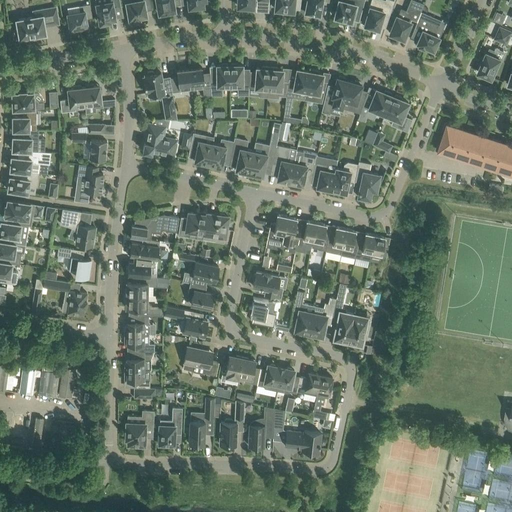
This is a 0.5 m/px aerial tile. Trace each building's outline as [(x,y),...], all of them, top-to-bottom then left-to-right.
[(107,0),(107,2),(96,4),(96,5),(94,5),(95,11),(97,11),(99,23),(110,21),(110,19),(115,18),(113,9),(121,7),(119,0),(107,0)] [(139,0),(126,2),(129,18),(132,18),(132,20),(139,18),(139,16),(146,15),(145,9),(152,8),(150,0),(139,0)] [(180,0),(156,0),(159,13),(161,13),(161,14),(168,13),(167,11),(173,10),(172,8),(174,8),(174,4),(180,3),(180,0)] [(188,0),(189,7),(190,6),(191,8),(197,8),(197,6),(203,5),(202,0),(188,0)] [(275,8),(293,10),(294,0),(274,0),(274,1),(273,3),(274,5),(275,6),(275,8)] [(306,0),(304,11),(305,11),(320,14),(322,0),(329,2),(329,0),(306,0)] [(338,0),(339,0),(334,16),(336,17),(336,19),(342,21),(343,19),(351,21),(355,9),(361,11),(364,0),(338,0)] [(389,16),(394,0),(385,0),(386,0),(384,0),(370,0),(369,7),(364,24),(365,25),(365,27),(371,29),(372,27),(378,29),(383,14),(389,16)] [(417,21),(421,11),(424,4),(414,0),(410,0),(406,11),(407,11),(404,19),(396,16),(390,33),(391,33),(392,35),(396,37),(398,36),(403,38),(411,19),(417,21)] [(67,13),(68,19),(70,28),(87,25),(86,18),(92,17),(91,7),(90,3),(79,5),(80,11),(67,13)] [(16,20),(18,27),(17,27),(16,27),(16,28),(15,28),(15,29),(14,30),(14,31),(14,32),(15,33),(15,34),(16,34),(17,35),(18,35),(19,35),(20,37),(45,33),(44,26),(59,23),(56,6),(33,10),(34,16),(26,18),(16,20)] [(421,11),(417,21),(414,27),(422,30),(417,43),(419,44),(418,45),(424,48),(424,46),(433,50),(439,37),(434,35),(441,20),(421,11)] [(495,38),(507,43),(511,31),(500,26),(495,38)] [(492,78),(501,58),(493,55),(495,50),(490,48),(488,53),(487,52),(484,59),(481,65),(478,72),(484,74),(484,76),(490,78),(491,77),(492,78)] [(217,76),(210,76),(211,87),(211,95),(222,94),(222,88),(230,88),(229,64),(228,64),(228,63),(222,63),(222,65),(217,65),(217,76)] [(231,64),(229,64),(230,88),(237,88),(237,95),(249,94),(249,87),(249,78),(243,78),(242,64),(237,64),(237,63),(231,63),(231,64)] [(197,66),(189,67),(192,89),(211,87),(210,76),(210,72),(203,72),(202,67),(197,67),(197,66)] [(249,73),(249,78),(249,87),(260,88),(259,96),(267,96),(270,66),(262,66),(262,68),(257,67),(256,73),(249,73)] [(277,67),(270,66),(267,96),(279,97),(279,95),(286,95),(288,81),(282,80),(283,69),(277,69),(277,67)] [(177,76),(170,77),(173,91),(192,89),(189,67),(181,68),(182,69),(177,70),(177,76)] [(288,79),(288,81),(286,95),(304,98),(309,71),(297,69),(295,80),(288,79)] [(312,71),(309,71),(304,98),(322,102),(326,81),(322,80),(323,73),(318,73),(318,71),(312,69),(312,71)] [(161,93),(165,119),(169,119),(177,119),(173,91),(170,77),(170,76),(162,78),(161,72),(154,73),(152,71),(148,72),(147,74),(145,74),(145,76),(143,77),(146,92),(148,92),(148,95),(161,93)] [(342,107),(344,100),(349,80),(344,79),(345,77),(339,75),(338,77),(337,77),(332,95),(325,94),(321,111),(330,114),(332,105),(342,107)] [(348,109),(360,112),(364,99),(358,97),(362,84),(360,83),(361,82),(355,80),(354,82),(349,80),(344,100),(350,101),(348,109)] [(83,86),(85,104),(86,112),(94,111),(96,109),(96,107),(103,106),(102,95),(100,95),(99,84),(93,85),(93,83),(85,84),(85,86),(83,86)] [(75,105),(85,104),(83,86),(81,87),(81,85),(73,85),(73,87),(67,88),(68,98),(60,99),(61,109),(61,111),(75,110),(75,105)] [(375,110),(385,114),(392,95),(390,95),(391,93),(385,90),(384,92),(376,89),(372,98),(366,95),(364,99),(360,112),(358,118),(365,120),(367,114),(373,116),(375,110)] [(49,91),(49,107),(58,106),(57,90),(49,91)] [(13,108),(23,108),(36,107),(44,107),(44,101),(38,101),(38,100),(35,97),(33,97),(33,91),(26,92),(26,91),(19,91),(19,92),(12,92),(12,96),(10,96),(11,105),(13,104),(13,108)] [(392,95),(385,114),(393,117),(391,124),(402,129),(407,116),(403,114),(408,102),(401,99),(402,97),(395,94),(394,96),(392,95)] [(36,123),(36,107),(23,108),(23,116),(13,116),(13,117),(11,117),(11,123),(13,123),(13,129),(25,129),(29,129),(29,123),(36,123)] [(231,108),(231,116),(247,116),(247,108),(231,108)] [(137,116),(137,118),(146,118),(146,113),(143,110),(137,110),(137,116)] [(169,119),(165,119),(153,118),(152,123),(148,122),(146,132),(147,132),(145,141),(144,141),(142,150),(151,152),(152,150),(165,153),(165,154),(174,156),(176,146),(177,139),(163,136),(165,127),(168,127),(169,119)] [(280,127),(280,128),(288,130),(290,121),(281,120),(281,122),(280,127)] [(453,127),(454,124),(445,121),(441,132),(442,132),(444,133),(438,150),(511,173),(511,146),(455,128),(453,127)] [(88,132),(103,132),(104,123),(87,123),(88,132)] [(12,149),(18,150),(34,150),(34,146),(35,146),(36,146),(37,146),(37,145),(38,144),(38,143),(39,129),(29,129),(25,129),(25,136),(13,136),(13,142),(11,142),(10,147),(12,148),(12,149)] [(71,140),(85,141),(86,132),(71,131),(71,140)] [(206,163),(208,164),(212,142),(204,141),(205,135),(193,132),(192,137),(190,147),(197,149),(194,161),(199,162),(199,164),(206,165),(206,163)] [(247,172),(249,172),(253,150),(246,148),(247,140),(235,137),(234,141),(231,156),(238,157),(235,169),(240,170),(240,172),(247,174),(247,172)] [(375,137),(372,143),(372,144),(388,151),(388,150),(389,150),(392,144),(375,137)] [(224,155),(231,156),(234,141),(221,138),(220,144),(212,142),(208,164),(209,164),(209,166),(216,167),(216,165),(221,166),(224,155)] [(107,140),(97,139),(91,139),(89,158),(96,158),(95,160),(97,160),(98,161),(100,161),(101,161),(102,160),(102,159),(105,159),(107,140)] [(265,163),(272,165),(276,146),(255,141),(253,150),(249,172),(250,173),(250,175),(257,176),(257,174),(262,175),(265,163)] [(283,182),(289,183),(294,162),(287,160),(290,147),(276,144),(276,146),(272,165),(280,166),(277,179),(284,180),(283,182)] [(21,170),(38,172),(39,162),(49,163),(51,151),(34,150),(18,150),(17,156),(11,156),(11,159),(10,160),(10,161),(9,162),(9,163),(9,164),(10,165),(10,166),(10,169),(21,170)] [(313,172),(316,161),(317,153),(303,150),(301,163),(294,162),(289,183),(296,185),(296,183),(303,184),(306,170),(313,172)] [(359,160),(358,164),(354,180),(360,182),(358,196),(372,199),(374,190),(376,190),(376,192),(383,174),(380,174),(369,171),(371,163),(359,160)] [(323,190),(331,191),(335,171),(327,169),(328,163),(316,161),(313,172),(312,177),(318,179),(316,186),(324,188),(323,190)] [(354,182),(354,180),(358,164),(348,162),(344,164),(343,169),(336,167),(335,171),(331,191),(338,193),(338,191),(346,192),(348,180),(354,182)] [(99,166),(90,165),(79,163),(77,175),(86,176),(84,190),(81,190),(80,201),(88,202),(89,202),(90,191),(93,191),(93,192),(94,194),(97,194),(99,193),(99,192),(100,192),(103,173),(98,172),(99,166)] [(38,172),(21,170),(20,177),(10,176),(9,182),(7,182),(6,187),(8,188),(8,189),(27,192),(29,184),(36,185),(38,172)] [(48,195),(57,197),(58,183),(50,182),(48,195)] [(489,189),(503,191),(504,185),(490,183),(489,189)] [(19,217),(18,223),(23,224),(31,225),(32,215),(29,212),(30,203),(8,199),(7,205),(5,204),(3,213),(5,214),(5,215),(19,217)] [(45,219),(53,221),(56,207),(47,205),(45,219)] [(62,208),(60,223),(78,230),(75,242),(92,245),(93,242),(94,242),(95,236),(94,236),(95,226),(85,225),(86,221),(80,220),(81,211),(62,208)] [(188,236),(205,239),(209,213),(207,212),(207,214),(203,214),(202,212),(198,211),(197,213),(189,211),(188,217),(181,216),(178,234),(188,236)] [(209,213),(205,239),(224,242),(227,225),(228,224),(229,220),(228,219),(228,215),(225,215),(225,213),(220,212),(219,214),(209,213)] [(130,235),(143,238),(150,239),(152,230),(161,231),(162,229),(176,231),(177,226),(179,216),(170,215),(169,219),(163,218),(164,214),(164,213),(134,219),(134,220),(135,220),(134,224),(131,224),(132,224),(130,235)] [(267,238),(282,241),(287,216),(277,214),(275,223),(270,222),(267,238)] [(282,241),(296,244),(300,228),(295,227),(297,218),(287,216),(282,241)] [(12,242),(16,243),(25,244),(27,238),(21,237),(23,224),(18,223),(1,220),(0,226),(0,234),(13,236),(12,242)] [(312,244),(313,239),(316,222),(307,220),(305,229),(300,228),(296,244),(296,245),(302,247),(303,242),(312,244)] [(322,244),(327,245),(329,234),(324,233),(326,224),(316,222),(313,239),(322,241),(322,244)] [(326,250),(340,253),(346,228),(336,226),(334,235),(329,234),(327,245),(326,250)] [(355,257),(356,253),(359,240),(353,239),(355,230),(346,228),(340,253),(340,254),(355,257)] [(362,250),(371,252),(375,234),(365,232),(363,242),(359,240),(356,253),(361,255),(362,250)] [(375,234),(371,252),(380,254),(380,256),(385,257),(388,247),(383,246),(385,236),(375,234)] [(129,254),(140,256),(151,257),(157,258),(159,240),(150,239),(143,238),(142,243),(131,242),(130,247),(128,248),(128,252),(130,253),(129,254)] [(5,261),(12,262),(19,264),(21,252),(14,251),(16,243),(12,242),(0,240),(0,253),(6,255),(5,261)] [(79,275),(88,277),(91,259),(83,257),(84,250),(58,246),(57,254),(71,256),(69,269),(79,271),(79,275)] [(201,254),(209,255),(210,248),(202,247),(201,254)] [(179,259),(193,262),(195,254),(174,249),(172,256),(179,258),(179,259)] [(127,274),(141,275),(149,275),(151,257),(140,256),(140,261),(129,260),(128,266),(126,267),(126,271),(128,273),(127,274)] [(12,262),(5,261),(0,260),(0,280),(16,283),(18,272),(10,270),(12,262)] [(192,275),(215,280),(216,278),(217,279),(219,272),(217,271),(218,266),(195,261),(192,275)] [(313,269),(312,275),(319,277),(321,270),(313,269)] [(45,270),(44,277),(55,279),(57,272),(45,270)] [(264,294),(280,298),(282,287),(277,285),(279,275),(256,270),(256,273),(254,274),(253,278),(254,280),(253,285),(266,288),(264,294)] [(350,275),(340,273),(339,281),(348,282),(350,275)] [(125,288),(125,294),(147,295),(152,295),(153,286),(167,286),(169,277),(163,277),(149,275),(141,275),(141,282),(127,281),(127,288),(125,288)] [(43,288),(43,286),(44,279),(36,277),(35,286),(43,288)] [(44,279),(43,286),(65,289),(64,298),(64,300),(65,302),(67,303),(69,303),(67,312),(83,314),(84,306),(86,306),(87,300),(86,299),(87,292),(71,289),(69,289),(70,281),(60,279),(55,279),(44,277),(44,279)] [(372,287),(373,280),(366,279),(365,286),(372,287)] [(213,293),(210,292),(205,291),(207,284),(190,281),(188,293),(193,294),(191,304),(210,308),(213,293)] [(340,282),(336,297),(335,305),(341,306),(346,283),(340,282)] [(39,312),(43,288),(35,286),(31,310),(39,312)] [(371,294),(372,289),(359,286),(357,300),(361,301),(363,295),(365,293),(371,294)] [(294,304),(301,305),(304,291),(297,289),(294,304)] [(140,308),(139,315),(144,315),(163,315),(164,307),(158,307),(158,305),(152,305),(146,302),(147,295),(125,294),(125,301),(127,301),(126,307),(140,308)] [(279,302),(253,296),(253,297),(254,297),(253,302),(253,301),(252,307),(249,306),(249,307),(251,307),(250,315),(251,315),(251,314),(253,315),(253,316),(252,320),(252,321),(274,325),(273,324),(276,312),(279,313),(279,312),(274,311),(276,302),(279,302)] [(313,312),(308,334),(315,336),(316,334),(322,335),(327,315),(326,315),(327,313),(333,314),(335,305),(336,297),(330,296),(328,302),(325,302),(322,314),(313,312)] [(164,314),(174,316),(186,318),(183,331),(204,335),(204,333),(206,333),(207,328),(205,328),(207,319),(192,316),(193,310),(166,304),(164,314)] [(301,333),(308,334),(313,312),(299,309),(295,330),(302,331),(301,333)] [(341,341),(347,343),(354,313),(355,310),(354,309),(353,311),(346,310),(346,312),(340,310),(334,338),(341,339),(341,341)] [(354,313),(347,343),(354,344),(355,342),(361,344),(364,330),(367,330),(370,317),(354,313)] [(125,324),(124,333),(144,333),(144,315),(139,315),(136,315),(136,322),(127,322),(127,324),(126,324),(125,324)] [(136,344),(136,351),(144,351),(154,351),(154,343),(144,343),(144,333),(124,333),(124,344),(125,344),(125,343),(136,344)] [(187,346),(183,368),(193,370),(194,365),(205,367),(204,372),(216,375),(219,361),(211,360),(212,356),(210,355),(207,352),(208,350),(187,346)] [(2,357),(22,360),(22,354),(3,351),(2,357)] [(124,369),(144,369),(150,369),(150,358),(144,358),(144,351),(136,351),(136,358),(127,358),(127,360),(125,360),(124,369)] [(22,360),(41,362),(42,356),(22,354),(22,360)] [(237,383),(238,374),(242,356),(236,355),(236,356),(229,355),(227,365),(223,365),(221,371),(223,371),(221,380),(236,383),(237,383)] [(41,362),(61,365),(62,359),(42,356),(41,362)] [(244,381),(257,383),(260,367),(254,366),(255,360),(248,359),(248,357),(242,356),(238,374),(245,376),(244,381)] [(62,359),(61,365),(81,368),(81,362),(62,359)] [(265,387),(276,390),(281,367),(278,366),(278,365),(277,366),(276,365),(275,364),(271,363),(270,364),(268,364),(267,369),(260,367),(257,383),(257,384),(264,386),(265,387)] [(25,364),(21,390),(33,392),(36,366),(25,364)] [(53,367),(41,365),(39,378),(44,379),(44,385),(50,386),(53,367)] [(296,392),(296,391),(300,375),(293,374),(294,369),(292,369),(291,367),(288,367),(287,368),(285,367),(285,366),(284,366),(284,368),(281,367),(276,390),(288,392),(289,391),(296,392)] [(58,393),(71,395),(74,369),(61,367),(58,393)] [(136,380),(136,387),(150,387),(150,379),(144,379),(144,369),(124,369),(124,380),(125,379),(136,380)] [(296,391),(316,395),(320,374),(308,371),(307,377),(300,375),(296,391)] [(320,374),(316,395),(328,397),(332,376),(320,374)] [(216,385),(214,393),(221,395),(223,386),(216,385)] [(155,387),(150,387),(136,387),(134,387),(134,397),(155,397),(155,387)] [(204,411),(204,416),(214,417),(215,404),(215,396),(205,396),(204,411)] [(234,417),(237,417),(244,417),(244,407),(244,401),(235,399),(234,417)] [(264,421),(274,422),(274,407),(265,405),(264,421)] [(159,424),(159,443),(160,443),(160,444),(167,445),(167,443),(174,443),(175,432),(181,433),(182,407),(172,406),(172,419),(168,419),(168,424),(159,424)] [(274,407),(274,422),(273,427),(283,428),(285,409),(274,407)] [(313,408),(312,415),(325,417),(325,418),(327,411),(313,408)] [(127,421),(126,438),(128,438),(128,443),(129,443),(131,445),(135,446),(137,443),(144,444),(145,426),(153,426),(154,410),(142,409),(142,416),(128,415),(127,421)] [(204,416),(204,411),(190,411),(190,420),(189,443),(204,443),(205,420),(204,420),(204,416)] [(13,412),(9,442),(18,443),(19,438),(25,439),(26,433),(19,432),(22,413),(13,412)] [(31,445),(38,447),(43,418),(35,417),(31,445)] [(332,419),(325,418),(325,417),(324,422),(327,427),(330,427),(332,419)] [(236,444),(237,421),(233,421),(233,419),(231,418),(227,418),(225,419),(225,421),(221,420),(221,429),(219,431),(219,435),(220,437),(220,444),(221,444),(224,445),(226,445),(228,444),(236,444)] [(65,424),(62,449),(68,450),(72,425),(65,424)] [(264,445),(265,424),(250,424),(249,445),(250,445),(250,446),(257,446),(257,445),(264,445)] [(302,449),(318,451),(321,432),(304,430),(304,432),(287,430),(285,445),(302,447),(302,449)] [(9,451),(29,453),(30,448),(30,442),(21,441),(21,446),(10,445),(9,451)] [(29,453),(48,456),(49,450),(30,448),(29,453)] [(49,450),(48,456),(68,459),(69,453),(55,451),(49,450)]
